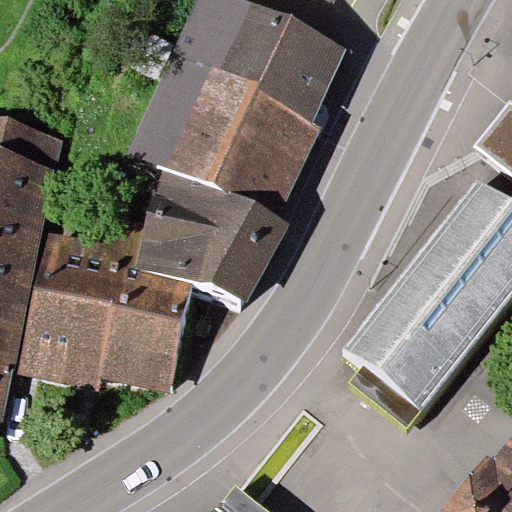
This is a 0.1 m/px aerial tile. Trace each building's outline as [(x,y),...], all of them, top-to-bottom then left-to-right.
[(346,49),(236,0),(197,0),(170,60),(312,124),(346,49)] [(312,124),(170,60),(128,153),(160,166),(279,219),(320,127),(312,124)] [(511,103),(509,101),(474,144),(511,174),(511,103)] [(65,139),(0,124),(0,364),(13,368),(52,199),(59,168),(65,139)] [(279,219),(160,166),(144,219),(133,266),(193,280),(243,298),(291,226),(279,219)] [(511,207),(478,180),(343,350),(423,413),(511,301),(511,207)] [(102,375),(168,392),(193,280),(133,266),(144,219),(52,199),(13,368),(99,390),(102,375)] [(0,420),(13,368),(0,364),(0,420)] [(511,511),(511,456),(469,511),(511,511)]
